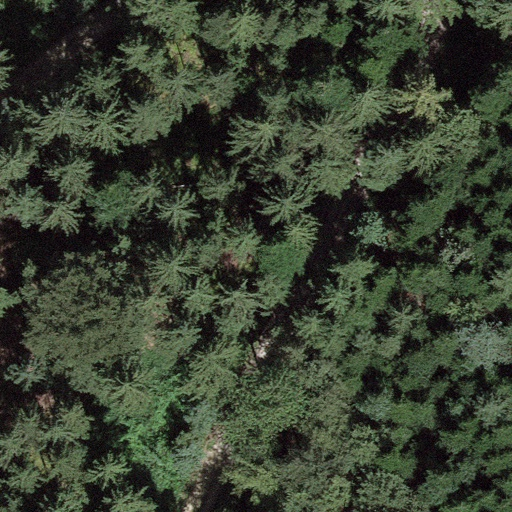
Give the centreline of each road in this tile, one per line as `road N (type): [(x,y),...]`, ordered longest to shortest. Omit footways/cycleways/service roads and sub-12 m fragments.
road 1 (track): [(413,0),(183,511)]
road 2 (track): [(0,88),(110,0)]
